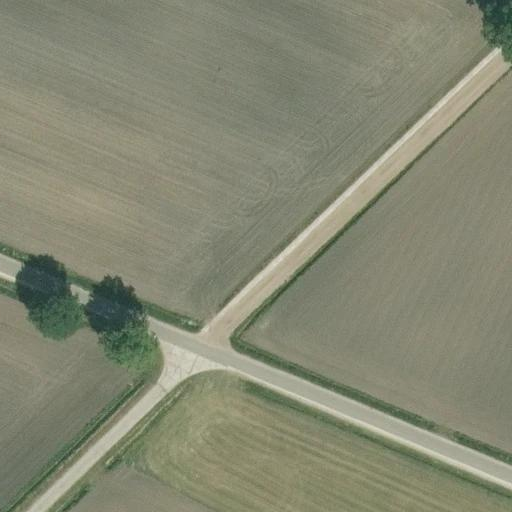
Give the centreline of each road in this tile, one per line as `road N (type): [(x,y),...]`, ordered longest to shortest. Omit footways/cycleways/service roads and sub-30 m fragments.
road 1 (track): [(202,349),(511,56)]
road 2 (unclassified): [(511,475),(202,349)]
road 3 (unclassified): [(34,511),(202,349)]
road 4 (unclassified): [(202,349),(0,265)]
